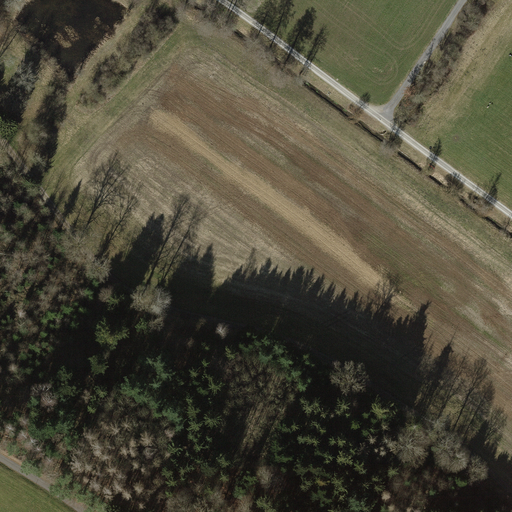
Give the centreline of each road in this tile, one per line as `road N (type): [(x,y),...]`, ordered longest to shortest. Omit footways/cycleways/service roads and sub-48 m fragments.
road 1 (track): [(511,495),(407,405),(316,354),(144,304),(68,238),(0,137)]
road 2 (track): [(218,0),(383,119)]
road 3 (track): [(383,119),(511,216)]
road 4 (track): [(383,119),(462,0)]
